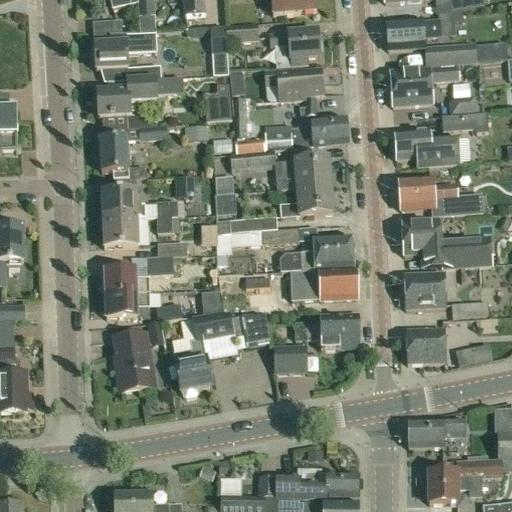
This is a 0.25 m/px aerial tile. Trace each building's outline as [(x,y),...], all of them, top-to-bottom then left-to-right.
[(137,0),(112,0),(115,11),(138,5),(137,0)] [(152,0),(137,0),(138,5),(139,20),(154,19),(152,0)] [(203,16),(202,0),(181,0),(183,17),(203,16)] [(271,0),(273,18),(316,15),(314,0),(271,0)] [(469,0),(455,0),(449,1),(451,14),(472,11),(469,0)] [(423,39),(439,38),(438,22),(386,25),(387,53),(423,51),(423,39)] [(93,40),(110,39),(122,38),(121,24),(92,26),(93,40)] [(257,29),(225,31),(227,47),(258,45),(257,29)] [(228,78),(225,32),(213,33),(215,79),(228,78)] [(308,68),(308,61),(320,59),(317,33),(270,37),(271,50),(287,48),(289,62),(290,62),(291,70),(308,68)] [(122,38),(110,39),(110,47),(94,48),(95,73),(127,71),(126,57),(156,55),(155,36),(125,38),(122,38)] [(476,58),(504,57),(503,44),(476,46),(476,58)] [(429,68),(458,66),(475,65),(474,47),(424,51),(425,69),(429,68)] [(392,110),(432,107),(430,87),(459,85),(458,66),(429,68),(429,71),(389,74),(392,110)] [(506,66),(487,69),(489,83),(508,80),(506,66)] [(304,100),(323,99),(321,75),(294,77),(294,74),(264,77),(265,89),(278,88),(279,105),(304,103),(304,100)] [(108,95),(97,96),(99,121),(130,118),(129,104),(135,103),(135,105),(156,103),(155,98),(182,96),(181,81),(107,86),(108,95)] [(218,111),(206,112),(207,126),(231,124),(228,88),(216,89),(218,111)] [(304,101),(305,103),(304,103),(304,111),(300,111),(300,120),(316,120),(316,100),(304,101)] [(235,104),(236,141),(245,141),(244,104),(235,104)] [(0,153),(18,154),(18,112),(0,112),(0,153)] [(467,117),(436,119),(437,134),(468,132),(467,117)] [(473,119),(474,141),(489,140),(488,118),(473,119)] [(127,132),(138,131),(151,131),(150,119),(126,120),(127,132)] [(311,135),(302,135),(291,137),(292,153),(304,152),(304,150),(348,147),(346,122),(310,124),(311,135)] [(166,130),(151,131),(138,131),(139,145),(167,144),(166,130)] [(205,131),(183,132),(184,147),(206,145),(205,131)] [(460,168),(458,143),(429,145),(428,134),(394,136),(396,163),(417,162),(417,171),(460,168)] [(113,182),(128,181),(126,141),(100,142),(101,174),(112,174),(113,182)] [(261,141),(234,143),(235,157),(263,154),(261,141)] [(274,155),(230,159),(231,177),(276,173),(275,166),(274,155)] [(328,161),(275,166),(276,173),(276,179),(295,177),(297,192),(330,189),(328,161)] [(431,180),(398,183),(400,213),(431,211),(431,220),(479,217),(478,199),(456,201),(456,199),(455,187),(432,188),(431,180)] [(280,221),(332,217),(330,189),(297,192),(298,206),(279,208),(280,221)] [(157,207),(137,208),(136,193),(101,195),(103,222),(137,221),(157,221),(170,220),(178,220),(177,205),(157,206),(157,207)] [(158,235),(171,235),(170,220),(157,221),(158,235)] [(104,251),(138,249),(137,221),(103,222),(104,251)] [(229,225),(216,226),(217,239),(230,238),(261,236),(277,234),(276,222),(229,225)] [(0,290),(5,290),(5,265),(23,265),(23,230),(15,230),(15,225),(0,224),(0,290)] [(421,259),(422,273),(492,270),(491,243),(440,246),(439,224),(401,226),(402,260),(421,259)] [(217,239),(215,239),(217,271),(227,270),(227,258),(232,258),(232,250),(262,249),(299,246),(298,233),(277,234),(261,236),(230,238),(217,239)] [(287,257),(280,264),(280,274),(302,273),(353,271),(353,254),(355,252),(355,246),(352,242),(352,240),(317,241),(313,241),(313,245),(314,256),(309,256),(301,256),(287,257)] [(159,260),(172,260),(187,259),(186,246),(158,247),(159,260)] [(172,260),(159,260),(147,261),(148,280),(173,278),(172,260)] [(276,270),(275,260),(251,261),(251,271),(276,270)] [(106,298),(135,297),(147,297),(147,284),(134,284),(134,274),(105,275),(105,280),(102,280),(99,282),(99,292),(102,294),(105,294),(106,298)] [(321,303),(358,302),(357,275),(300,276),(300,292),(320,291),(321,303)] [(245,288),(243,276),(225,278),(227,291),(245,288)] [(294,276),(271,278),(273,294),(295,292),(294,276)] [(405,312),(445,310),(444,276),(404,278),(405,312)] [(249,281),(251,297),(271,296),(270,279),(249,281)] [(106,322),(135,321),(135,312),(148,312),(147,297),(135,297),(106,298),(106,303),(102,303),(100,306),(100,315),(103,318),(106,318),(106,322)] [(451,308),(452,323),(489,320),(488,306),(451,308)] [(158,327),(182,322),(179,308),(156,312),(158,327)] [(0,324),(13,325),(24,325),(24,309),(0,309),(0,324)] [(271,337),(266,312),(246,315),(251,341),(271,337)] [(191,352),(174,355),(182,395),(184,395),(184,399),(187,401),(196,399),(199,396),(198,392),(212,390),(208,364),(235,359),(233,344),(244,342),(241,322),(230,323),(229,319),(222,321),(222,320),(192,324),(195,346),(190,347),(191,352)] [(321,328),(307,328),(307,327),(295,327),(295,344),(321,344),(321,354),(339,353),(339,350),(358,350),(357,319),(321,319),(321,328)] [(407,368),(445,366),(444,333),(406,334),(407,368)] [(120,395),(155,390),(146,337),(115,342),(119,370),(116,371),(120,395)] [(0,351),(0,415),(25,415),(25,388),(26,387),(26,375),(17,375),(5,375),(5,364),(14,364),(14,351),(13,351),(0,351)] [(274,351),(275,376),(306,376),(306,351),(274,351)] [(442,442),(463,442),(462,425),(408,425),(408,451),(442,451),(442,442)] [(511,435),(496,436),(497,465),(498,465),(511,464),(511,435)] [(489,456),(488,440),(472,441),(473,457),(489,456)] [(301,456),(301,466),(323,465),(322,455),(301,456)] [(497,465),(456,465),(457,475),(428,476),(428,507),(457,507),(457,494),(468,494),(469,501),(481,501),(481,482),(486,482),(486,480),(499,480),(498,465),(497,465)] [(326,502),(326,499),(357,500),(357,477),(319,477),(320,472),(297,471),(297,473),(298,473),(298,479),(274,479),(274,501),(277,501),(289,502),(303,502),(326,502)] [(239,484),(220,484),(219,500),(239,500),(239,484)] [(181,511),(181,507),(152,508),(151,498),(115,499),(114,511),(181,511)] [(277,511),(277,501),(274,501),(265,501),(264,503),(264,511),(277,511)] [(264,511),(264,503),(220,502),(220,511),(264,511)] [(303,504),(303,502),(289,502),(288,511),(357,511),(357,506),(303,504)]
